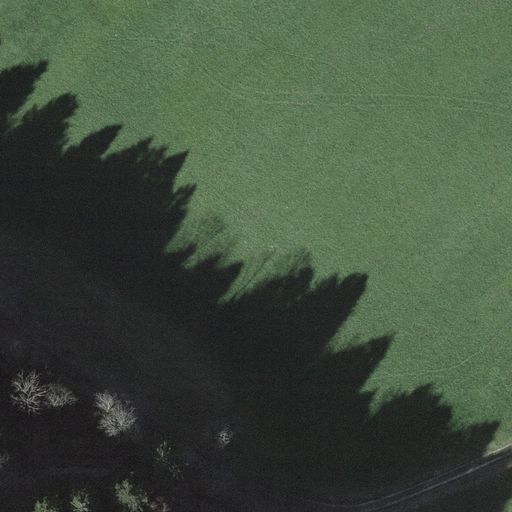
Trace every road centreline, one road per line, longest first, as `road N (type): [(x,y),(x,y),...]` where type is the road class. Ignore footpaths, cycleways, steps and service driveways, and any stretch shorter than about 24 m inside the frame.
road 1 (track): [(511,444),(435,481),(356,504),(310,501),(208,466)]
road 2 (track): [(208,466),(0,318)]
road 3 (track): [(208,466),(0,474)]
